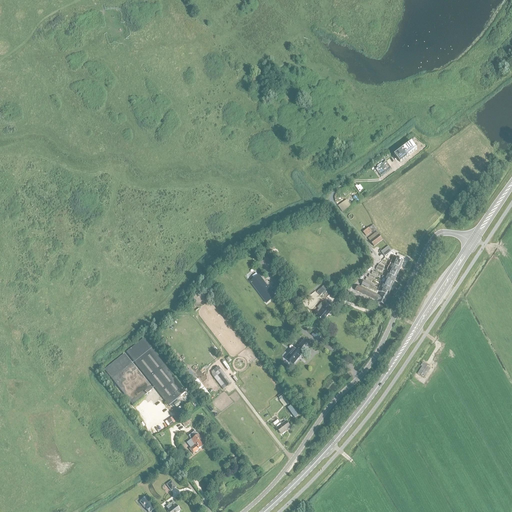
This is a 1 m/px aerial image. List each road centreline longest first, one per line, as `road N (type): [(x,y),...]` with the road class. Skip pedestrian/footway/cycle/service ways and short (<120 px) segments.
road 1 (unclassified): [(243,511),(368,367),(431,240),(447,232),(474,240)]
road 2 (secondary): [(262,511),(352,419),(474,240)]
road 3 (track): [(337,209),(331,199),(339,187),(379,180),(421,149)]
